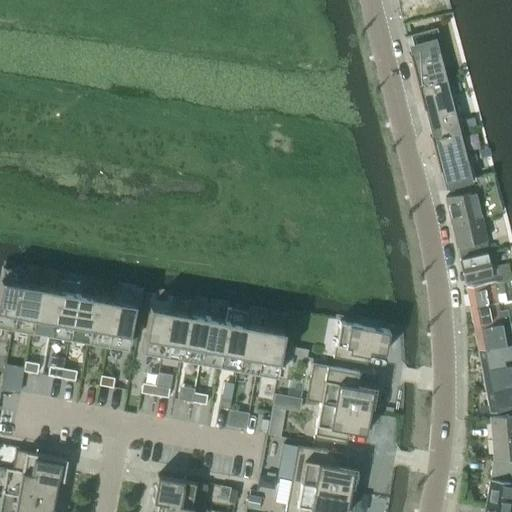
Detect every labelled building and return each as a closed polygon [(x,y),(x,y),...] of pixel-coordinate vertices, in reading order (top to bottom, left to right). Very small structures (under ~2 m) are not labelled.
[(418,87),(446,81),(440,59),(445,57),(438,28),(405,36),(405,37),(411,36),(415,53),(410,54),(418,87)] [(431,138),(464,130),(461,121),(456,101),(451,103),(446,81),(418,87),(424,109),(429,108),(436,136),(431,137),(431,138)] [(466,119),(461,121),(464,130),(469,129),(475,127),(473,118),(466,119)] [(464,130),(431,138),(439,171),(445,169),(449,188),(476,181),(476,178),(469,152),(464,153),(459,132),(464,130)] [(481,176),(476,178),(476,181),(477,185),(483,183),(493,181),(491,176),(491,174),(481,176)] [(451,223),(480,217),(474,191),(445,197),(451,223)] [(459,259),(489,253),(480,217),(451,223),(457,247),(459,259)] [(492,277),(486,254),(489,253),(459,259),(464,282),(492,277)] [(2,266),(0,276),(0,324),(11,327),(20,281),(23,270),(2,266)] [(57,289),(49,334),(68,337),(76,292),(77,292),(79,283),(58,279),(56,288),(57,289)] [(20,281),(11,327),(30,330),(38,285),(20,281)] [(469,308),(497,303),(495,294),(504,293),(502,281),(493,282),(465,287),(469,308)] [(38,285),(30,330),(49,334),(57,289),(56,288),(38,285)] [(114,299),(106,344),(125,348),(136,294),(115,290),(113,299),(114,299)] [(76,292),(68,337),(87,341),(95,296),(77,292),(76,292)] [(95,296),(87,341),(106,344),(114,299),(113,299),(95,296)] [(473,329),(509,322),(507,310),(498,311),(497,303),(469,308),(473,329)] [(149,306),(141,351),(161,354),(169,310),(149,306)] [(226,320),(217,365),(236,368),(245,323),(245,324),(248,312),(227,308),(225,320),(226,320)] [(169,310),(161,354),(180,358),(188,313),(169,310)] [(188,313),(180,358),(199,361),(207,317),(188,313)] [(207,317),(199,361),(217,365),(226,320),(225,320),(207,317)] [(360,325),(339,321),(332,357),(366,364),(369,350),(384,353),(388,330),(377,328),(378,323),(361,320),(360,325)] [(511,339),(504,341),(503,334),(511,333),(509,322),(473,329),(477,350),(511,343),(511,339)] [(245,323),(236,368),(255,372),(263,327),(245,324),(245,323)] [(263,327),(255,372),(275,375),(283,331),(263,327)] [(481,370),(511,364),(511,343),(477,350),(481,370)] [(287,346),(285,354),(291,355),(296,356),(297,348),(287,346)] [(280,358),(279,366),(288,367),(291,355),(285,354),(281,353),(280,358)] [(24,362),(23,371),(36,374),(38,364),(24,362)] [(358,372),(312,363),(305,400),(319,402),(319,401),(373,411),(377,389),(355,385),(358,372)] [(484,391),(511,386),(510,378),(511,376),(511,364),(481,370),(484,391)] [(49,366),(47,376),(60,378),(62,368),(49,366)] [(62,368),(60,378),(74,381),(76,371),(62,368)] [(100,376),(98,385),(112,388),(114,378),(100,376)] [(21,381),(2,378),(0,388),(0,389),(19,393),(21,381)] [(142,383),(140,393),(153,395),(155,386),(142,383)] [(155,386),(153,395),(167,398),(169,388),(155,386)] [(511,386),(484,391),(488,412),(511,407),(511,386)] [(193,392),(191,402),(205,404),(206,395),(193,392)] [(220,398),(219,407),(229,409),(230,399),(220,398)] [(319,401),(319,402),(313,438),(345,444),(347,431),(364,434),(365,428),(370,429),(372,417),(373,411),(319,401)] [(271,410),(267,434),(279,436),(284,412),(271,410)] [(241,412),(238,428),(245,429),(248,413),(241,412)] [(511,415),(489,417),(493,459),(493,461),(511,461),(511,415)] [(261,419),(259,429),(266,431),(268,421),(261,419)] [(296,445),(290,480),(354,492),(358,470),(336,466),(338,453),(296,445)] [(6,468),(6,469),(62,479),(66,459),(15,450),(11,469),(6,468)] [(489,479),(485,507),(507,511),(511,477),(511,461),(493,461),(492,461),(490,473),(490,479),(489,479)] [(1,497),(0,500),(0,511),(50,511),(56,479),(62,480),(62,479),(6,469),(2,489),(0,497),(1,497)] [(154,484),(152,500),(192,507),(201,509),(206,484),(194,482),(182,480),(183,479),(170,477),(157,475),(155,484),(154,484)] [(290,480),(284,511),(322,511),(323,510),(331,511),(344,511),(346,509),(350,509),(353,497),(354,492),(290,480)] [(227,501),(234,502),(236,490),(230,489),(227,501)] [(247,498),(246,508),(256,509),(258,497),(248,496),(247,498)] [(152,500),(151,501),(156,501),(153,511),(191,511),(192,507),(152,500)]
